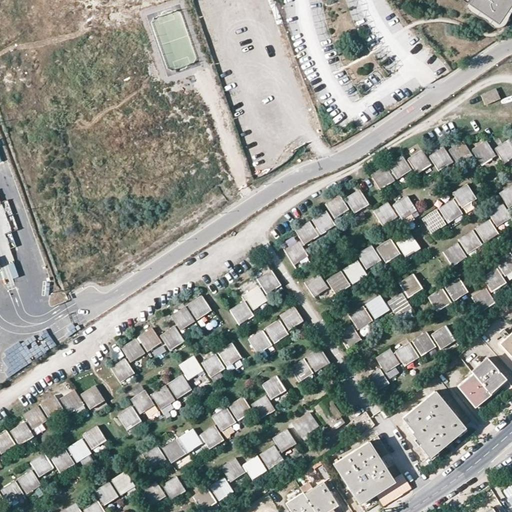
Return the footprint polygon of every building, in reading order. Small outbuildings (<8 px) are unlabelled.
[(332,72),(344,66),(331,37),(324,13),(322,0),(309,0),(312,16),(317,35),(322,47),(332,72)] [(356,28),(370,51),(380,43),(367,22),(362,11),(358,0),(345,0),(351,15),(356,28)] [(511,0),(468,0),(467,3),(498,23),(511,2),(511,0)] [(386,52),(382,47),(372,54),(380,65),(389,74),(398,66),(386,52)] [(385,77),(377,68),(358,83),(365,93),(385,77)] [(345,69),(334,75),(352,102),(362,95),(345,69)] [(480,94),(484,105),(500,99),(496,89),(480,94)] [(511,157),(511,146),(508,140),(494,149),(504,163),(511,157)] [(471,155),(462,141),(448,150),(457,164),(471,155)] [(495,155),(485,141),(471,150),(481,164),(495,155)] [(452,162),(443,148),(429,157),(438,171),(452,162)] [(417,174),(430,165),(421,150),(407,159),(417,174)] [(397,178),(410,170),(401,156),(387,164),(397,178)] [(393,181),(384,166),(370,175),(379,189),(393,181)] [(475,199),(466,184),(452,193),(462,207),(475,199)] [(511,204),(511,185),(499,193),(508,207),(511,204)] [(367,204),(359,190),(345,199),(353,213),(367,204)] [(347,209),(338,195),(324,204),(333,218),(347,209)] [(415,211),(406,196),(392,205),(401,219),(415,211)] [(9,200),(1,203),(2,204),(12,231),(19,228),(9,200)] [(448,222),(461,214),(452,200),(438,208),(448,222)] [(382,226),(396,217),(387,203),(373,212),(382,226)] [(496,226),(510,217),(501,203),(487,212),(496,226)] [(15,262),(5,233),(12,231),(2,204),(0,204),(0,267),(1,267),(9,289),(16,287),(8,264),(15,262)] [(431,233),(445,224),(436,210),(422,219),(431,233)] [(334,225),(325,211),(311,221),(320,234),(334,225)] [(498,234),(489,220),(475,229),(484,243),(498,234)] [(303,245),(317,236),(308,222),(294,231),(303,245)] [(468,253),(481,245),(472,230),(458,239),(468,253)] [(419,248),(410,234),(396,243),(405,257),(419,248)] [(399,254),(390,239),(376,248),(385,262),(399,254)] [(293,265),(307,256),(298,242),(284,251),(293,265)] [(466,257),(457,243),(443,252),(452,266),(466,257)] [(379,260),(370,246),(357,255),(366,269),(379,260)] [(511,270),(511,257),(509,253),(495,261),(505,276),(511,270)] [(366,275),(356,261),(343,270),(352,284),(366,275)] [(491,291),(505,282),(496,268),(482,277),(491,291)] [(257,280),(266,294),(280,285),(271,271),(257,280)] [(335,294),(349,286),(340,271),(326,280),(335,294)] [(327,288),(318,274),(304,283),(313,297),(327,288)] [(408,298),(422,289),(412,274),(398,283),(408,298)] [(454,301),(467,292),(458,278),(444,287),(454,301)] [(257,287),(244,296),(253,310),(266,301),(257,287)] [(481,311),(494,303),(486,288),(471,297),(481,311)] [(451,303),(442,289),(428,298),(437,312),(451,303)] [(410,308),(401,293),(387,302),(396,317),(410,308)] [(388,310),(379,296),(365,305),(375,319),(388,310)] [(201,297),(187,306),(196,320),(210,311),(201,297)] [(229,311),(238,325),(252,316),(243,302),(229,311)] [(372,320),(363,306),(349,315),(358,329),(372,320)] [(184,307),(171,316),(180,331),(194,321),(184,307)] [(288,330),(302,321),(293,307),(280,316),(288,330)] [(278,321),(265,329),(274,343),(287,335),(278,321)] [(360,340),(351,325),(337,334),(347,348),(360,340)] [(455,340),(445,326),(431,335),(440,349),(455,340)] [(160,336),(169,351),(183,342),(174,328),(160,336)] [(147,352),(160,344),(151,329),(138,338),(147,352)] [(248,340),(257,354),(271,345),(262,331),(248,340)] [(36,332),(21,344),(34,359),(48,347),(36,332)] [(434,347),(426,333),(412,342),(421,356),(434,347)] [(511,356),(511,333),(500,344),(511,356)] [(121,348),(130,362),(144,354),(135,340),(121,348)] [(418,357),(409,343),(395,352),(404,366),(418,357)] [(240,358),(231,344),(217,353),(226,367),(240,358)] [(0,378),(26,369),(18,347),(5,352),(8,359),(0,361),(0,378)] [(261,353),(266,361),(276,355),(271,347),(261,353)] [(315,372),(328,363),(319,348),(305,357),(315,372)] [(399,364),(390,349),(376,358),(385,373),(399,364)] [(214,354),(201,363),(210,378),(224,369),(214,354)] [(188,380),(202,371),(193,357),(179,366),(188,380)] [(494,388),(504,380),(486,359),(470,372),(472,374),(488,393),(494,388)] [(110,368),(119,383),(133,374),(124,360),(110,368)] [(289,368),(299,382),(312,374),(303,360),(289,368)] [(388,383),(379,369),(366,379),(374,392),(388,383)] [(490,395),(488,393),(472,374),(456,386),(474,407),(482,401),(490,395)] [(181,376),(168,384),(177,399),(190,390),(181,376)] [(271,399),(285,391),(275,376),(262,385),(271,399)] [(507,383),(504,380),(494,388),(488,393),(490,395),(491,396),(507,383)] [(94,385),(80,394),(89,409),(103,400),(94,385)] [(165,387),(151,395),(160,409),(174,401),(165,387)] [(83,404),(73,390),(60,399),(68,413),(83,404)] [(130,399),(139,413),(153,405),(144,391),(130,399)] [(463,428),(434,392),(402,418),(414,431),(412,433),(420,444),(419,445),(428,456),(439,448),(463,428)] [(53,396),(40,404),(48,418),(62,410),(53,396)] [(264,396),(251,405),(260,419),(273,410),(264,396)] [(251,412),(242,397),(228,406),(237,421),(251,412)] [(330,403),(318,410),(328,424),(339,416),(330,403)] [(37,406),(23,414),(32,429),(46,420),(37,406)] [(140,421),(131,407),(117,415),(127,430),(140,421)] [(220,431),(235,422),(225,408),(211,417),(220,431)] [(352,420),(361,432),(372,424),(364,412),(352,420)] [(316,426),(307,413),(292,424),(301,437),(316,426)] [(23,422),(10,431),(19,445),(33,436),(23,422)] [(96,426),(82,435),(91,449),(105,440),(96,426)] [(213,426),(200,435),(209,449),(223,441),(213,426)] [(201,443),(192,429),(178,438),(187,453),(201,443)] [(272,439),(281,452),(295,443),(286,430),(272,439)] [(5,431),(0,433),(0,452),(1,453),(14,444),(5,431)] [(81,439),(67,447),(76,461),(89,453),(81,439)] [(184,454),(175,440),(162,448),(171,463),(184,454)] [(367,442),(333,464),(358,504),(374,494),(380,503),(408,485),(401,474),(391,480),(367,442)] [(155,445),(142,454),(151,468),(165,460),(155,445)] [(260,455),(269,469),(282,460),(273,447),(260,455)] [(64,450),(50,458),(59,472),(73,463),(64,450)] [(44,454),(30,463),(39,477),(53,468),(44,454)] [(243,466),(252,479),(266,471),(257,457),(243,466)] [(235,459),(221,467),(230,482),(244,473),(235,459)] [(31,471),(17,480),(26,493),(39,485),(31,471)] [(125,472),(111,480),(120,494),(134,486),(125,472)] [(175,476),(161,485),(171,499),(185,490),(175,476)] [(223,479),(210,487),(218,501),(232,492),(223,479)] [(14,481),(1,490),(9,504),(23,495),(14,481)] [(108,482),(94,491),(103,505),(117,496),(108,482)] [(155,482),(141,490),(150,505),(164,496),(155,482)] [(312,490),(304,495),(315,511),(332,511),(331,509),(336,506),(322,483),(312,490)] [(511,483),(510,485),(501,491),(511,506),(511,483)] [(300,488),(304,495),(312,490),(308,484),(300,488)] [(206,489),(193,498),(201,511),(215,503),(206,489)] [(315,511),(304,495),(303,492),(285,503),(290,511),(315,511)] [(103,511),(97,501),(83,510),(84,511),(103,511)] [(80,511),(75,503),(61,511),(80,511)]
